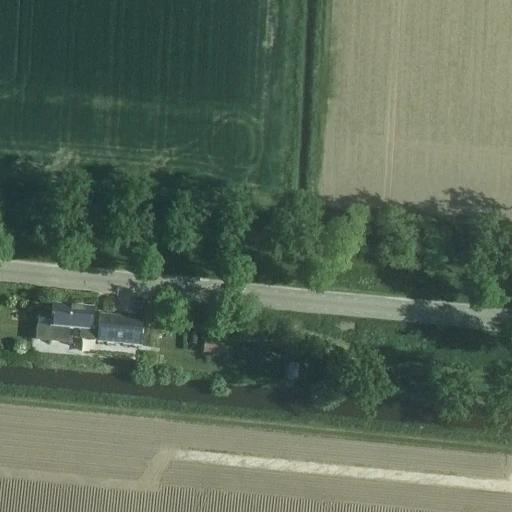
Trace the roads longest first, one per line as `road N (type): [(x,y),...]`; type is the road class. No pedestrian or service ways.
road 1 (tertiary): [(511,323),(0,272)]
road 2 (track): [(0,397),(511,447)]
road 3 (track): [(0,181),(511,229)]
road 4 (track): [(167,455),(511,488)]
